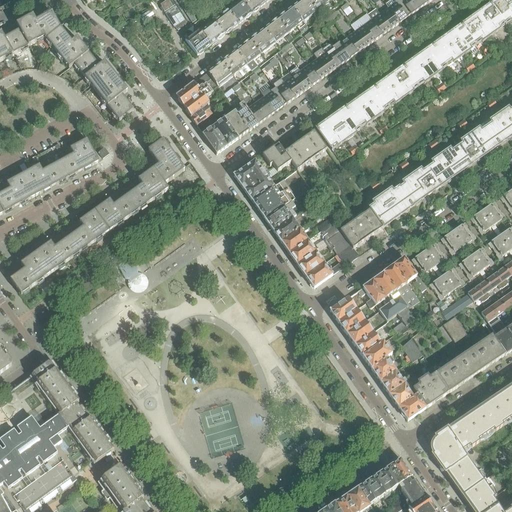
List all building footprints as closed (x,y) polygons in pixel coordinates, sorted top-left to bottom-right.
[(168,0),(160,6),(165,14),(174,9),(168,0)] [(266,5),(261,0),(242,0),(242,1),(253,15),(266,5)] [(317,13),(306,0),(304,0),(292,9),(303,24),(317,13)] [(331,3),(328,0),(306,0),(317,13),(331,3)] [(419,11),(410,0),(400,0),(399,1),(410,16),(410,17),(419,11)] [(427,5),(423,0),(410,0),(419,11),(427,5)] [(511,24),(511,0),(499,0),(489,7),(504,27),(509,23),(511,26),(511,24)] [(253,15),(242,1),(228,11),(239,26),(253,15)] [(410,16),(399,1),(398,2),(388,9),(399,25),(409,18),(410,17),(410,16)] [(501,32),(499,29),(503,26),(503,27),(504,27),(489,7),(484,11),(484,12),(481,14),(479,10),(476,12),(478,14),(477,16),(474,18),(473,18),(471,16),(469,18),(471,21),(468,23),(468,22),(461,27),(475,46),(480,43),(482,46),(501,32)] [(303,24),(292,9),(278,20),(289,35),(303,24)] [(399,25),(388,9),(380,15),(391,31),(399,25)] [(239,26),(228,11),(214,22),(225,36),(239,26)] [(391,31),(380,15),(376,11),(368,17),(372,21),(371,21),(383,37),(391,31)] [(46,42),(61,30),(52,14),(41,19),(41,22),(37,24),(33,16),(16,26),(19,31),(29,47),(44,39),(46,42)] [(327,25),(333,20),(331,17),(325,22),(327,25)] [(183,19),(173,26),(175,28),(185,22),(183,19)] [(289,35),(278,20),(264,31),(275,45),(289,35)] [(383,37),(371,21),(363,27),(374,43),(383,37)] [(225,36),(214,22),(200,33),(211,47),(225,36)] [(374,43),(363,27),(355,33),(366,49),(374,43)] [(474,55),(479,51),(475,46),(461,27),(455,32),(452,34),(450,31),(447,33),(449,35),(448,36),(445,39),(444,38),(442,36),(440,38),(442,42),(439,44),(439,43),(432,48),(446,67),(451,64),(453,66),(472,52),(474,55)] [(88,54),(77,40),(72,44),(61,30),(46,42),(51,48),(69,70),(74,66),(88,54)] [(0,63),(29,47),(19,31),(5,39),(1,34),(0,34),(0,63)] [(200,33),(199,31),(185,42),(197,58),(211,47),(200,33)] [(275,45),(264,31),(250,42),(261,56),(275,45)] [(307,41),(313,37),(310,33),(304,38),(307,41)] [(366,49),(355,33),(346,39),(358,55),(366,49)] [(294,41),(290,36),(290,35),(285,39),(289,45),(294,41)] [(358,55),(346,39),(337,46),(348,61),(358,55)] [(299,48),(305,43),(302,40),(296,44),(299,48)] [(261,56),(250,42),(236,53),(247,67),(261,56)] [(503,49),(503,48),(499,43),(496,45),(493,48),(497,53),(503,49)] [(348,61),(337,46),(334,48),(332,44),(323,50),(337,69),(348,61)] [(443,73),(441,71),(446,67),(432,48),(426,53),(423,55),(421,52),(418,54),(420,56),(419,57),(416,59),(415,59),(413,57),(411,59),(413,62),(410,64),(403,69),(417,88),(422,84),(424,87),(433,80),(438,87),(435,89),(439,95),(445,90),(441,85),(437,78),(443,73)] [(281,58),(287,53),(285,49),(278,55),(281,58)] [(337,69),(323,50),(323,51),(322,50),(314,55),(317,60),(318,60),(329,75),(337,69)] [(247,67),(236,53),(222,64),(233,78),(247,67)] [(116,78),(104,64),(99,68),(92,59),(88,54),(74,66),(96,94),(116,78)] [(318,60),(317,60),(309,66),(321,81),(329,75),(318,60)] [(471,72),(467,66),(463,61),(459,64),(463,69),(464,69),(468,74),(471,72)] [(233,78),(222,64),(208,75),(216,85),(219,89),(233,78)] [(321,81),(309,66),(301,72),(312,87),(321,81)] [(414,94),(412,91),(417,88),(403,69),(397,73),(397,74),(394,76),(392,73),(389,74),(391,77),(391,78),(387,80),(386,80),(384,78),(382,80),(384,83),(381,85),(374,89),(388,109),(393,105),(395,108),(414,94)] [(312,87),(301,72),(293,78),(304,93),(312,87)] [(183,110),(216,85),(208,75),(179,97),(178,102),(183,110)] [(122,97),(127,93),(116,78),(96,94),(119,122),(133,111),(122,97)] [(304,93),(293,78),(284,84),(296,99),(304,93)] [(247,88),(253,83),(250,80),(245,85),(247,88)] [(296,99),(284,84),(281,80),(272,86),(275,90),(274,91),(286,107),(296,99)] [(209,106),(205,100),(208,98),(213,94),(218,90),(219,89),(216,85),(183,110),(190,120),(191,120),(207,108),(209,106)] [(286,107),(274,91),(273,92),(271,93),(268,89),(261,94),(264,98),(263,99),(274,115),(285,107),(286,107)] [(385,115),(383,112),(388,109),(374,89),(368,94),(368,95),(365,97),(363,93),(360,95),(362,97),(362,99),(358,101),(357,101),(356,99),(353,101),(355,104),(352,106),(346,110),(360,130),(361,129),(360,129),(364,126),(366,129),(385,115)] [(274,115),(263,99),(255,105),(266,121),(274,115)] [(258,127),(247,111),(241,104),(237,106),(242,113),(237,116),(249,133),(258,127)] [(266,121),(255,105),(247,111),(258,127),(266,121)] [(207,121),(212,117),(213,116),(210,113),(209,113),(210,112),(207,108),(191,120),(196,128),(207,121)] [(511,110),(510,112),(509,109),(489,123),(491,126),(486,129),(499,148),(509,141),(511,144),(511,142),(511,139),(511,140),(511,139),(511,110)] [(355,134),(360,130),(346,110),(316,132),(330,151),(336,147),(338,150),(348,143),(352,149),(348,151),(352,157),(359,153),(355,147),(356,146),(351,140),(357,136),(355,134)] [(249,133),(237,116),(235,113),(224,121),(238,141),(249,133)] [(227,149),(238,141),(224,121),(218,126),(212,117),(207,121),(213,129),(227,149)] [(227,149),(213,129),(202,137),(216,157),(227,149)] [(490,154),(499,148),(486,129),(481,132),(479,129),(460,143),(461,146),(456,150),(470,168),(480,161),(482,164),(484,162),(483,160),(483,159),(486,157),(488,157),(489,159),(492,157),(490,154)] [(297,172),(326,151),(314,133),(284,154),(291,164),(297,172)] [(99,163),(94,154),(87,141),(70,150),(73,156),(58,164),(66,181),(84,171),(83,168),(89,165),(90,168),(99,163)] [(175,167),(171,161),(175,158),(163,142),(148,152),(158,167),(153,171),(165,186),(185,172),(179,164),(175,167)] [(291,164),(284,154),(278,146),(262,158),(270,168),(272,167),(277,174),(291,164)] [(109,156),(104,149),(98,154),(103,160),(109,156)] [(461,175),(470,168),(456,150),(452,153),(450,150),(431,164),(432,166),(428,170),(441,189),(450,182),(452,185),(455,183),(454,181),(454,179),(457,177),(458,177),(460,179),(463,177),(461,175)] [(273,189),(264,176),(255,163),(235,177),(234,177),(234,178),(252,204),(273,189)] [(59,185),(58,182),(64,179),(65,181),(66,181),(58,164),(43,172),(39,167),(23,176),(35,198),(44,193),(42,191),(48,187),(49,190),(59,185)] [(432,195),(441,189),(428,170),(423,173),(421,170),(401,184),(403,187),(400,189),(399,188),(398,189),(412,209),(421,202),(423,205),(426,203),(424,201),(425,200),(428,198),(429,198),(431,200),(434,198),(432,195)] [(168,191),(165,186),(153,171),(138,182),(142,187),(128,197),(139,212),(168,191)] [(35,198),(23,176),(7,184),(10,190),(0,195),(0,210),(3,215),(21,205),(20,203),(25,199),(27,202),(35,198)] [(292,204),(297,200),(284,181),(283,182),(283,181),(273,189),(252,204),(265,222),(265,223),(292,204)] [(511,202),(511,192),(508,187),(506,188),(510,193),(504,198),(504,197),(500,200),(502,204),(504,204),(506,207),(511,202)] [(399,218),(412,209),(398,189),(393,193),(391,190),(372,204),(373,207),(368,210),(369,212),(382,230),(399,218)] [(109,233),(139,212),(128,197),(114,207),(110,202),(95,213),(109,233)] [(292,221),(296,218),(291,212),(295,208),(292,204),(265,223),(266,223),(274,234),(292,221)] [(499,212),(497,209),(497,208),(494,204),(490,207),(484,212),(480,206),(478,208),(487,220),(499,212)] [(487,220),(478,208),(477,209),(481,214),(474,219),(474,218),(470,221),(473,225),(474,225),(476,228),(487,220)] [(340,233),(325,211),(324,209),(320,212),(323,217),(321,218),(328,228),(320,234),(342,263),(329,272),(324,266),(306,279),(314,290),(359,258),(353,250),(340,233)] [(353,250),(382,230),(369,212),(340,233),(353,250)] [(494,226),(501,222),(505,219),(502,215),(501,215),(499,212),(487,220),(496,233),(498,232),(494,226)] [(80,254),(109,233),(95,213),(79,224),(83,229),(69,239),(80,254)] [(496,233),(487,220),(476,228),(478,231),(478,232),(481,236),(485,234),(484,233),(491,229),(495,234),(496,233)] [(281,244),(300,231),(292,221),(274,234),(280,244),(281,245),(281,244)] [(469,233),(467,230),(467,229),(464,225),(460,228),(461,228),(454,233),(451,227),(449,228),(458,241),(469,233)] [(458,241),(449,228),(447,230),(451,235),(445,240),(444,239),(440,242),(443,246),(445,246),(447,249),(458,241)] [(511,240),(511,229),(508,232),(502,237),(498,232),(496,233),(505,245),(511,240)] [(289,256),(308,242),(300,231),(281,244),(289,256)] [(465,247),(471,242),(472,243),(476,240),(473,236),(471,236),(469,233),(458,241),(467,254),(468,253),(465,247)] [(505,245),(496,233),(495,234),(498,239),(492,244),(491,243),(488,246),(490,250),(492,250),(494,253),(505,245)] [(51,275),(80,254),(69,239),(55,250),(51,244),(36,255),(51,275)] [(467,254),(458,241),(447,249),(449,252),(449,253),(451,257),(455,254),(461,249),(465,255),(467,254)] [(297,267),(316,254),(308,242),(289,256),(297,267)] [(440,253),(438,251),(438,249),(435,245),(431,248),(432,249),(425,253),(422,248),(420,249),(429,261),(440,253)] [(511,254),(505,245),(494,253),(496,256),(496,257),(499,261),(503,258),(502,258),(508,253),(511,258),(511,254)] [(429,261),(420,249),(418,250),(422,255),(416,260),(415,259),(411,262),(414,266),(415,266),(418,269),(429,261)] [(487,258),(485,255),(485,254),(482,250),(478,252),(479,253),(472,258),(468,253),(467,254),(476,266),(487,258)] [(435,267),(442,263),(446,261),(444,257),(442,256),(440,253),(429,261),(438,274),(439,273),(435,267)] [(306,279),(324,266),(316,254),(297,267),(306,279)] [(476,266),(467,254),(465,255),(469,260),(462,264),(458,267),(461,271),(462,271),(464,274),(476,266)] [(21,297),(51,275),(36,255),(21,266),(25,271),(20,275),(10,282),(21,297)] [(482,272),(489,267),(489,268),(493,265),(490,261),(489,261),(487,258),(476,266),(485,279),(487,278),(482,272)] [(137,275),(138,270),(127,260),(124,262),(126,265),(123,267),(121,264),(118,266),(125,280),(128,281),(130,284),(129,285),(129,287),(130,288),(131,289),(132,290),(134,290),(135,289),(143,283),(144,282),(145,281),(145,279),(144,278),(143,277),(141,277),(140,277),(137,275)] [(417,278),(404,260),(393,268),(406,286),(415,280),(417,283),(414,284),(422,294),(426,291),(417,278)] [(438,274),(429,261),(418,269),(420,272),(419,274),(422,278),(426,275),(426,274),(432,270),(436,275),(438,274)] [(485,279),(476,266),(464,274),(466,277),(466,278),(469,282),(473,279),(479,274),(483,280),(485,279)] [(397,317),(406,310),(407,312),(416,306),(419,304),(406,286),(393,268),(357,294),(371,311),(375,308),(387,324),(397,317)] [(506,282),(511,278),(504,268),(495,275),(504,288),(506,287),(506,286),(508,285),(506,282)] [(458,278),(456,275),(456,274),(453,270),(449,273),(450,273),(443,278),(439,273),(438,274),(441,279),(447,286),(458,278)] [(447,286),(441,279),(438,274),(436,275),(440,280),(433,285),(433,284),(429,287),(432,291),(433,291),(435,294),(447,286)] [(504,288),(495,275),(485,281),(492,291),(497,288),(499,291),(501,289),(502,290),(504,288)] [(453,292),(460,288),(464,285),(461,282),(460,281),(458,278),(447,286),(456,300),(458,298),(453,292)] [(487,295),(492,291),(485,281),(477,288),(486,301),(488,300),(487,300),(489,298),(487,295)] [(456,300),(447,286),(435,294),(438,297),(437,299),(440,303),(444,300),(444,299),(450,295),(454,301),(456,300)] [(446,322),(473,304),(474,305),(479,301),(481,304),(483,303),(486,301),(477,288),(472,291),(470,288),(466,290),(469,294),(467,295),(467,296),(441,315),(446,322)] [(511,299),(507,292),(504,294),(502,296),(505,299),(500,302),(506,311),(511,307),(511,299)] [(338,325),(356,312),(347,300),(330,313),(338,325)] [(506,311),(500,302),(495,306),(492,303),(490,304),(490,303),(488,305),(497,318),(506,311)] [(497,318),(488,305),(486,307),(484,309),(486,312),(481,315),(487,325),(496,318),(497,318)] [(410,317),(407,312),(406,310),(397,317),(402,324),(393,331),(396,335),(406,329),(414,322),(410,317)] [(347,337),(364,324),(356,312),(338,325),(347,337)] [(431,312),(423,319),(428,326),(436,319),(431,312)] [(511,351),(511,339),(506,331),(505,331),(496,318),(487,325),(492,332),(493,332),(497,337),(508,354),(511,351)] [(354,348),(373,335),(364,324),(347,337),(354,348)] [(362,359),(381,346),(373,335),(354,348),(362,359)] [(476,376),(503,358),(508,354),(497,337),(493,339),(492,337),(463,357),(476,376)] [(422,358),(411,341),(401,349),(407,357),(410,362),(412,365),(422,358)] [(387,361),(392,357),(383,345),(381,346),(362,359),(371,372),(387,361)] [(4,353),(0,347),(0,374),(11,367),(12,363),(7,357),(5,358),(2,354),(4,353)] [(476,376),(463,357),(435,376),(448,395),(476,376)] [(396,374),(387,361),(371,372),(381,385),(396,374)] [(88,422),(79,410),(76,405),(79,403),(50,364),(29,378),(30,379),(81,450),(93,466),(93,467),(111,454),(106,447),(109,445),(91,420),(88,422)] [(404,387),(401,382),(396,374),(381,385),(389,398),(404,387)] [(448,395),(435,376),(429,380),(427,377),(417,384),(419,387),(412,391),(417,397),(425,411),(448,395)] [(93,466),(81,450),(30,379),(0,400),(0,511),(34,511),(41,507),(39,504),(42,502),(45,505),(59,494),(56,491),(60,489),(62,492),(76,482),(73,476),(78,473),(87,467),(89,469),(93,466)] [(413,400),(404,387),(389,398),(399,410),(413,400)] [(511,387),(511,388),(507,391),(503,394),(501,395),(496,397),(494,398),(511,423),(511,422),(511,387)] [(425,411),(417,397),(413,400),(399,410),(407,423),(425,411)] [(511,423),(494,398),(491,400),(487,404),(479,410),(477,411),(472,413),(471,414),(488,439),(491,437),(494,433),(503,427),(507,426),(511,424),(511,423)] [(488,439),(471,414),(467,417),(463,420),(463,421),(448,431),(447,431),(464,455),(467,453),(471,449),(472,448),(480,443),(483,442),(487,440),(488,439)] [(467,459),(464,455),(447,431),(448,431),(447,430),(434,438),(435,440),(433,442),(431,444),(431,447),(430,450),(431,453),(432,456),(431,456),(444,475),(446,474),(467,459)] [(485,481),(483,476),(480,472),(477,468),(473,465),(472,466),(467,459),(446,474),(462,497),(485,481)] [(389,469),(401,486),(412,478),(400,461),(389,469)] [(148,511),(143,505),(141,507),(138,503),(141,501),(141,497),(138,491),(139,490),(140,489),(129,474),(127,474),(126,475),(122,470),(118,469),(111,474),(111,473),(109,473),(106,475),(106,477),(100,482),(99,486),(103,491),(101,493),(101,494),(106,501),(108,501),(109,500),(117,511),(148,511)] [(401,486),(389,469),(380,475),(391,492),(401,486)] [(391,492),(380,475),(369,483),(380,500),(391,492)] [(404,490),(400,493),(402,495),(409,506),(411,508),(424,498),(423,497),(424,495),(415,482),(412,478),(401,486),(403,489),(404,490)] [(490,511),(498,507),(493,500),(495,499),(495,498),(496,497),(494,492),(492,488),(489,484),(485,481),(462,497),(472,511),(490,511)] [(380,500),(369,483),(357,490),(370,507),(380,500)] [(291,493),(286,486),(276,493),(281,500),(291,493)] [(370,507),(357,490),(346,498),(355,511),(366,511),(371,509),(370,507)] [(355,511),(346,498),(335,505),(339,511),(355,511)] [(427,511),(433,508),(425,498),(424,498),(411,508),(408,511),(427,511)]
